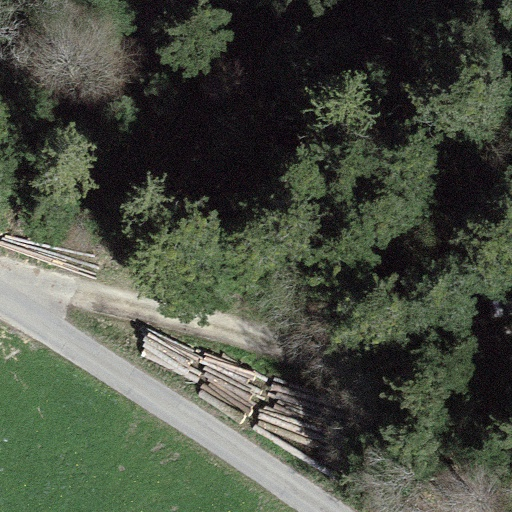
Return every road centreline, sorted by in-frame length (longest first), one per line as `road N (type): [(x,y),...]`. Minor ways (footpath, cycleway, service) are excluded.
road 1 (track): [(0,278),(45,277),(305,345),(385,355),(511,348)]
road 2 (unclassified): [(0,295),(334,511)]
